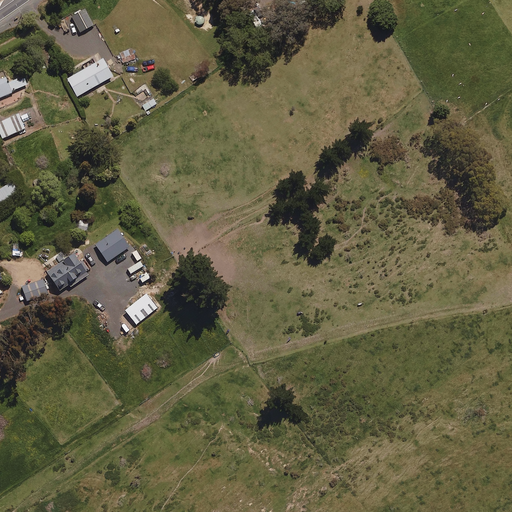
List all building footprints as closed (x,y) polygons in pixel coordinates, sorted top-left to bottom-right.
[(94,27),(86,11),(73,18),(81,34),(94,27)] [(136,59),(132,50),(122,54),(125,63),(136,59)] [(114,79),(104,61),(68,80),(77,98),(114,79)] [(0,80),(0,98),(14,93),(13,92),(27,86),(24,78),(9,84),(6,78),(0,80)] [(161,102),(158,97),(142,106),(146,112),(161,102)] [(26,130),(20,116),(0,124),(0,133),(3,140),(26,130)] [(21,197),(13,184),(0,191),(0,204),(2,208),(21,197)] [(130,248),(118,231),(96,246),(108,263),(125,252),(130,248)] [(90,277),(74,255),(64,263),(47,275),(63,296),(81,283),(90,277)] [(49,295),(43,281),(23,288),(28,303),(49,295)]
